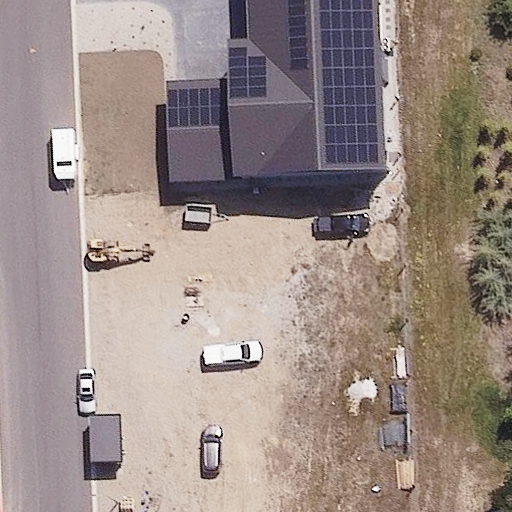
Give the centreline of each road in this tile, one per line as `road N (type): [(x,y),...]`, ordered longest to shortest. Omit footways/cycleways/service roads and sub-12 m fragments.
road 1 (residential): [(45,511),(28,184)]
road 2 (residential): [(28,184),(17,0)]
